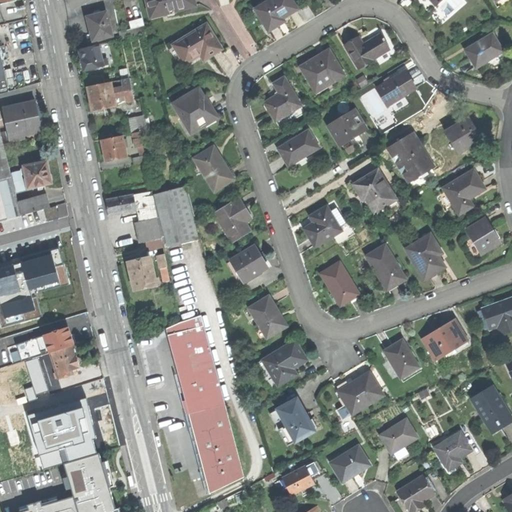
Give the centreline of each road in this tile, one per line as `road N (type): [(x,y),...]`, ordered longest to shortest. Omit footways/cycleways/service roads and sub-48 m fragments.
road 1 (residential): [(511,100),(458,87),(431,70),(399,19),(373,7),(350,10),(248,72),(237,110),(310,320),(326,332),(385,321),(511,274)]
road 2 (secondary): [(158,511),(45,0)]
